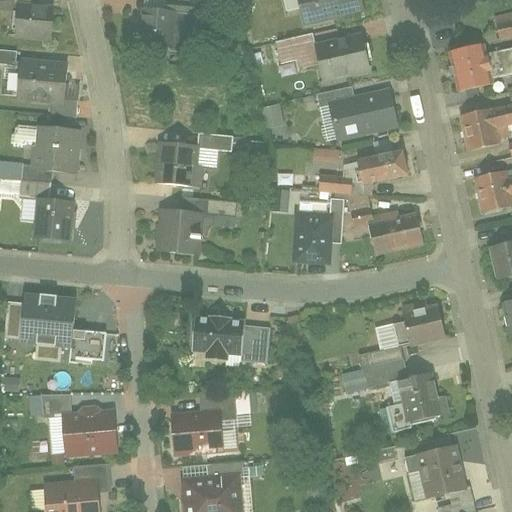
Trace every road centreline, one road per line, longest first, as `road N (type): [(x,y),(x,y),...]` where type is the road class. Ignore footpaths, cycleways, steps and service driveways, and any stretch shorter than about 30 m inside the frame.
road 1 (residential): [(465,267),(344,291),(134,276)]
road 2 (residential): [(123,274),(115,119),(89,0)]
road 3 (residential): [(465,267),(403,0)]
road 4 (residential): [(134,276),(155,511)]
road 5 (residential): [(511,470),(465,267)]
road 6 (residential): [(123,274),(0,265)]
